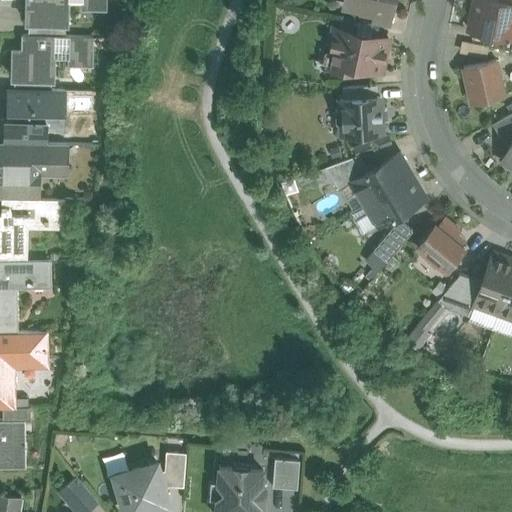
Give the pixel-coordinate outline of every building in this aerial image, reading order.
[(27,0),(27,20),(29,20),(66,21),(68,20),(68,0),(71,0),(84,0),(84,4),(106,5),(105,0),(27,0)] [(349,0),(348,5),(359,7),(360,9),(368,11),(371,9),(390,13),(391,12),(393,10),(394,2),(393,0),(349,0)] [(511,2),(498,0),(475,0),(469,29),(486,32),(488,34),(495,36),(498,34),(511,37),(511,2)] [(388,37),(351,30),(353,18),(344,16),(341,28),(335,27),(331,48),(335,49),(332,68),(355,73),(356,66),(381,71),(388,37)] [(66,21),(29,20),(29,34),(66,34),(66,21)] [(29,34),(22,33),(22,51),(13,50),(13,75),(15,75),(52,76),(54,76),(54,56),(70,56),(70,60),(92,61),(92,35),(66,34),(29,34)] [(488,45),(480,44),(478,55),(486,56),(488,45)] [(496,59),(463,66),(471,102),(504,94),(496,59)] [(52,76),(15,75),(14,87),(51,88),(52,76)] [(109,77),(99,77),(99,85),(109,85),(109,77)] [(376,83),(342,85),(343,97),(377,95),(376,83)] [(51,88),(14,87),(8,86),(8,109),(12,109),(12,117),(31,118),(31,142),(46,142),(47,109),(65,110),(65,88),(51,88)] [(343,97),(340,98),(340,107),(336,108),(337,123),(341,122),(342,132),(355,132),(355,136),(357,136),(357,133),(368,133),(368,135),(369,135),(369,131),(382,130),(382,118),(384,118),(384,116),(382,116),(381,109),(383,109),(383,107),(381,107),(380,95),(377,95),(343,97)] [(511,111),(492,122),(500,135),(511,141),(511,138),(511,111)] [(31,118),(12,117),(6,118),(6,141),(31,142),(31,118)] [(511,138),(511,141),(501,159),(511,165),(511,138)] [(370,140),(354,146),(357,153),(359,152),(372,148),(370,140)] [(6,141),(3,141),(3,156),(0,155),(0,186),(2,186),(2,185),(38,186),(39,166),(66,167),(67,142),(46,142),(31,142),(6,141)] [(369,169),(352,178),(353,179),(365,201),(412,173),(399,151),(369,169)] [(357,153),(325,165),(338,188),(353,179),(352,178),(369,169),(359,152),(357,153)] [(412,173),(365,201),(379,223),(426,195),(412,173)] [(38,186),(2,185),(2,186),(2,197),(38,198),(38,186)] [(38,198),(2,197),(2,215),(0,214),(0,244),(28,244),(29,216),(45,216),(44,227),(65,227),(65,198),(38,198)] [(460,228),(445,216),(437,225),(435,223),(417,245),(446,269),(465,247),(452,237),(460,228)] [(399,217),(373,248),(387,259),(413,228),(399,217)] [(28,244),(0,244),(0,259),(28,259),(28,244)] [(511,272),(511,258),(492,251),(482,279),(474,302),(475,302),(498,310),(511,272)] [(0,259),(0,319),(17,319),(16,282),(50,281),(50,258),(28,259),(0,259)] [(460,271),(439,297),(439,298),(447,304),(449,305),(471,313),(475,302),(474,302),(482,279),(460,271)] [(511,272),(498,310),(511,315),(511,272)] [(439,297),(418,322),(426,328),(447,304),(439,298),(439,297)] [(17,319),(0,319),(0,331),(17,331),(17,319)] [(17,331),(0,331),(0,391),(11,392),(14,392),(13,354),(47,353),(46,330),(17,331)] [(11,392),(0,391),(0,406),(3,407),(3,406),(11,406),(12,406),(11,392)] [(31,405),(12,406),(11,406),(3,406),(3,407),(3,419),(25,419),(31,419),(31,405)] [(25,419),(3,419),(0,418),(0,466),(26,466),(25,419)] [(186,452),(166,450),(165,469),(160,470),(165,486),(171,485),(184,486),(186,452)] [(300,459),(275,457),(273,486),(298,488),(300,459)] [(157,461),(115,473),(126,511),(140,511),(170,503),(165,486),(160,470),(157,461)] [(263,470),(220,467),(219,482),(215,482),(213,499),(217,499),(216,511),(259,511),(260,503),(264,503),(266,486),(262,485),(263,470)] [(76,476),(59,491),(68,501),(85,486),(76,476)] [(85,486),(68,501),(76,511),(85,511),(98,502),(85,486)] [(18,511),(21,496),(0,492),(0,510),(9,511),(18,511)]
